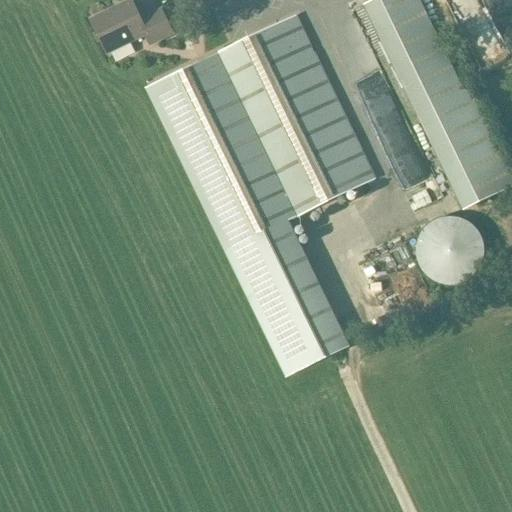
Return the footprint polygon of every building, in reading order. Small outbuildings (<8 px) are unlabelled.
[(511,189),(511,183),(468,91),(464,93),(419,0),(376,0),(364,6),(463,213),(511,189)] [(481,5),(477,0),(451,0),(461,16),(481,5)] [(108,55),(146,36),(151,45),(172,35),(161,11),(140,21),(131,1),(91,21),(108,55)] [(282,225),(374,180),(295,17),(162,81),(303,372),(343,352),(282,225)] [(470,43),(481,72),(510,61),(499,32),(470,43)] [(399,106),(380,112),(404,185),(423,179),(399,106)] [(485,248),(486,242),(485,235),(484,231),(481,226),(478,222),(474,219),(469,216),(463,214),(459,214),(454,214),(448,216),(442,219),(439,222),(435,226),(432,231),(431,235),(430,241),(431,247),(432,253),(438,261),(442,264),(446,267),(451,269),(456,269),(463,269),(467,268),(472,265),(477,262),(480,258),(484,253),(485,248)]
